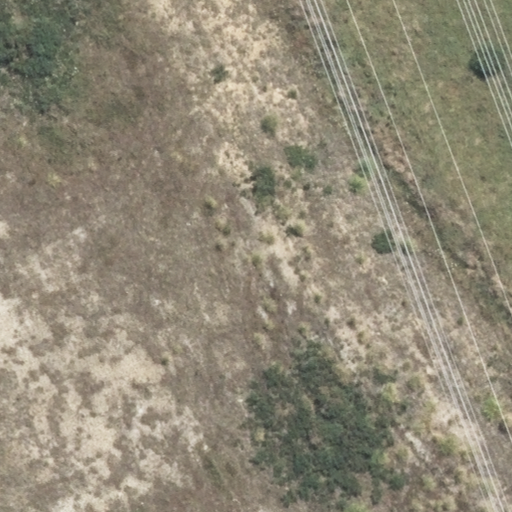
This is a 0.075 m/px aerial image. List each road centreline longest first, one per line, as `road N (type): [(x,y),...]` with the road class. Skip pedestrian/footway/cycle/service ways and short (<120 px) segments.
road 1 (unknown): [(350,511),(139,182),(90,0)]
road 2 (unknown): [(0,119),(117,85)]
